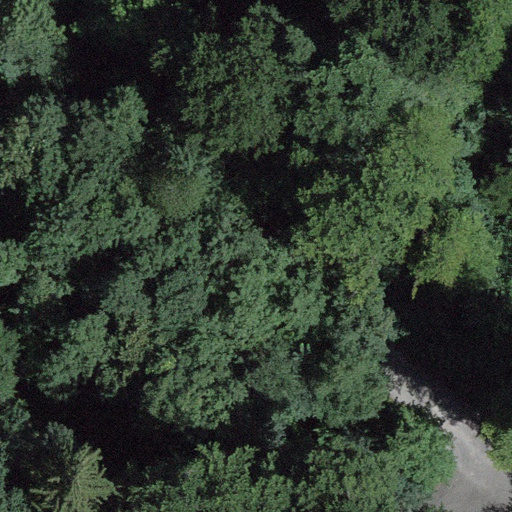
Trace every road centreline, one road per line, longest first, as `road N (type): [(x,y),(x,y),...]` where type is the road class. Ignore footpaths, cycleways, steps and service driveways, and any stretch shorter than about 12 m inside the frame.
road 1 (track): [(511,504),(502,477),(399,379),(246,208),(95,0)]
road 2 (unclassified): [(191,511),(113,485),(0,412)]
